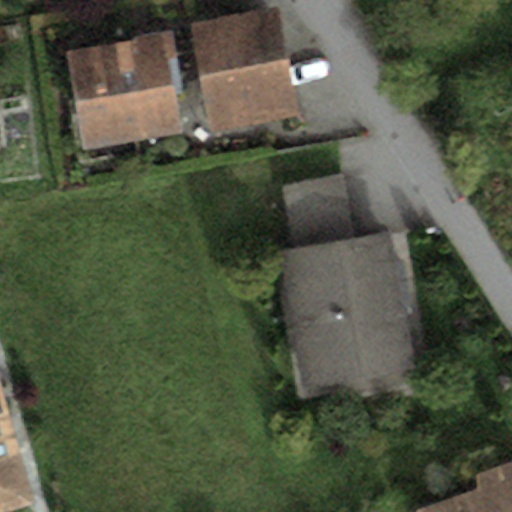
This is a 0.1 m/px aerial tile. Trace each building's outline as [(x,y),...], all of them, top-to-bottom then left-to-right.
[(276,7),(190,22),(208,128),(294,114),(276,7)] [(172,31),(66,52),(85,146),(179,128),(172,93),(184,91),(172,31)] [(281,186),(292,251),(353,240),(342,176),(281,186)] [(292,251),(283,252),(307,387),(413,369),(402,309),(411,299),(405,260),(394,257),(390,233),(353,240),(292,251)] [(0,395),(0,511),(11,511),(31,507),(0,395)] [(476,489),(417,509),(418,511),(511,511),(511,460),(477,474),(476,489)]
